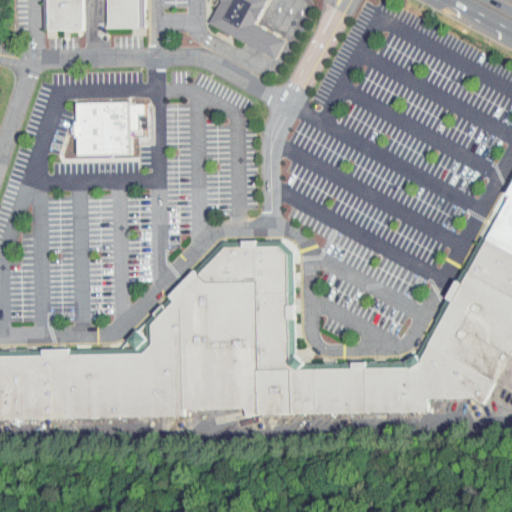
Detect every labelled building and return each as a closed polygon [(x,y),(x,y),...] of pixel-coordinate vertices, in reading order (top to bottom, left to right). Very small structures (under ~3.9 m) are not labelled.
[(45,0),(46,28),(85,27),(84,0),(108,0),(109,26),(147,26),(146,0),(45,0)] [(266,0),(245,40),(212,22),(224,0),(266,0)] [(79,103),(132,102),(134,154),(81,155),(79,103)] [(511,251),(489,239),(511,196),(511,251)] [(0,418),(429,409),(429,398),(474,397),(486,404),(498,382),(511,389),(511,251),(489,239),(421,362),(294,365),(291,254),(282,246),(227,247),(127,353),(0,353),(0,418)]
